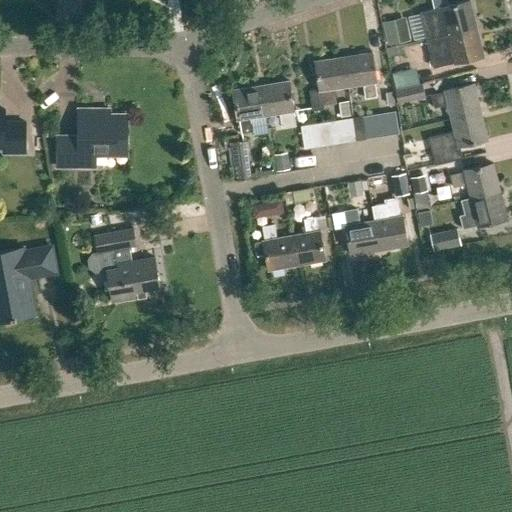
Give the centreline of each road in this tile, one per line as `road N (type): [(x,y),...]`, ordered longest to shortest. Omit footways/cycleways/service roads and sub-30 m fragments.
road 1 (residential): [(244,353),(185,45)]
road 2 (residential): [(244,353),(511,303)]
road 3 (residential): [(0,398),(244,353)]
road 4 (residential): [(0,46),(185,45)]
road 5 (residential): [(185,45),(310,0)]
